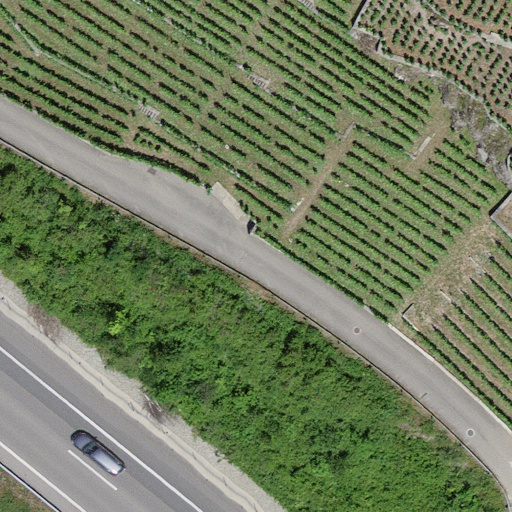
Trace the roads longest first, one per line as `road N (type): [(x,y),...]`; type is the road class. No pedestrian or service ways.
road 1 (unclassified): [(511,464),(449,399),(325,307),(0,109)]
road 2 (motorway): [(149,511),(0,390)]
